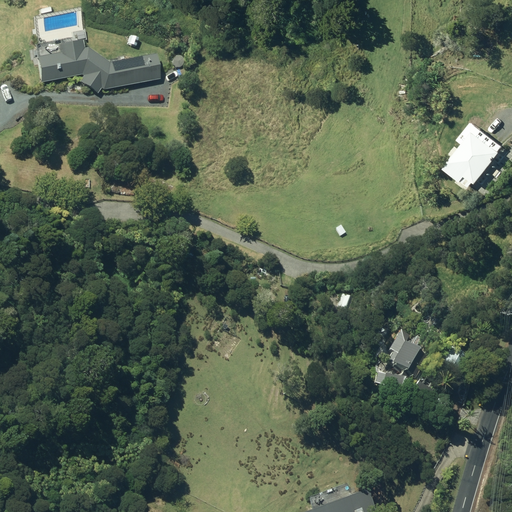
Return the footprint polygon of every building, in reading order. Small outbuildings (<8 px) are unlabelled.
[(77,83),(94,95),(98,89),(101,91),(157,81),(153,58),(106,66),(84,51),(79,52),(78,45),(54,49),(56,56),(33,60),(38,85),(79,77),(80,79),(77,83)] [(178,56),(177,56),(175,56),(174,56),(173,57),(172,58),(171,59),(170,60),(170,61),(169,62),(169,64),(169,65),(170,66),(170,67),(171,68),(172,69),(173,70),(174,71),(176,71),(177,71),(178,71),(180,71),(181,70),(182,69),(183,68),(184,67),(184,66),(184,65),(184,63),(184,62),(184,61),(183,59),(183,58),(182,57),(181,57),(179,56),(178,56)] [(444,172),(462,185),(466,179),(475,186),(500,155),(473,135),(444,172)] [(373,389),(390,397),(395,387),(399,389),(402,383),(407,384),(420,363),(399,350),(405,339),(395,334),(375,368),(385,373),(381,381),(377,380),(373,389)] [(446,351),(435,373),(453,382),(464,360),(446,351)] [(406,399),(422,407),(427,396),(411,388),(406,399)] [(318,511),(369,511),(363,495),(318,511)]
